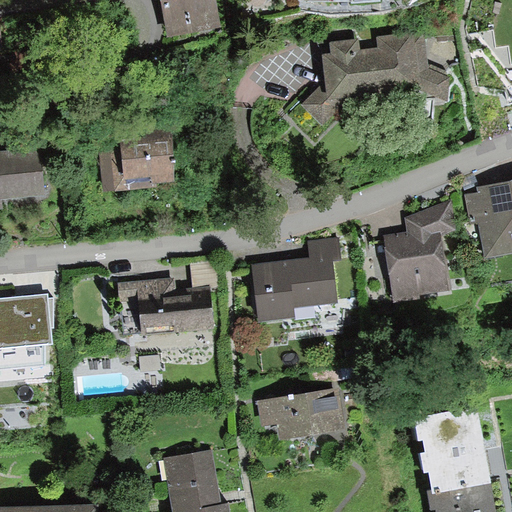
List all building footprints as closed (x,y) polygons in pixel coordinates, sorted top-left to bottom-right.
[(163,0),(169,36),(218,29),(213,0),(163,0)] [(334,58),(326,59),(328,85),(305,106),(323,123),(348,98),(421,90),(446,100),(448,81),(427,71),(422,35),(380,40),(381,52),(358,55),(357,43),(332,46),(334,58)] [(96,186),(173,183),(171,137),(95,140),(96,186)] [(0,152),(0,197),(42,193),(37,148),(0,152)] [(511,180),(510,181),(479,186),(480,193),(467,195),(470,214),(479,213),(486,256),(511,252),(511,180)] [(382,236),(392,295),(445,286),(436,234),(450,232),(446,209),(401,216),(404,233),(382,236)] [(305,259),(252,265),(258,317),(334,309),(329,261),(341,260),(339,239),(303,243),(305,259)] [(169,279),(119,282),(121,306),(139,305),(140,329),(215,326),(213,287),(170,289),(169,279)] [(45,298),(0,302),(0,349),(50,345),(45,298)] [(338,386),(259,398),(262,421),(281,418),(284,436),(300,433),(344,426),(338,386)] [(418,413),(429,482),(487,473),(476,404),(418,413)] [(158,458),(166,511),(228,511),(227,501),(219,503),(210,450),(158,458)] [(429,482),(433,511),(493,511),(487,473),(429,482)]
